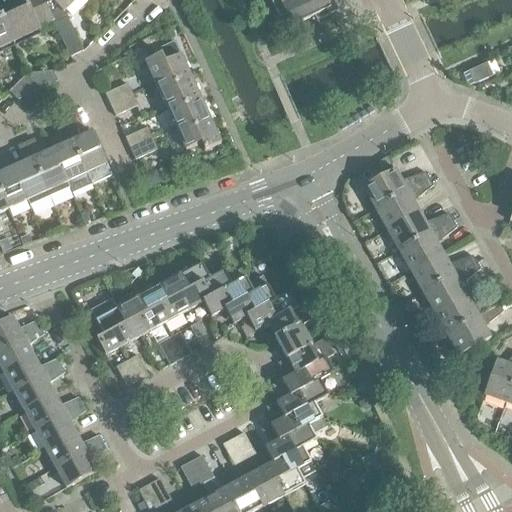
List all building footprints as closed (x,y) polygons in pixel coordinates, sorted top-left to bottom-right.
[(6,0),(0,3),(0,17),(12,43),(53,23),(55,22),(46,5),(32,12),(25,0),(6,0)] [(25,0),(32,12),(46,5),(55,22),(53,23),(70,58),(84,51),(64,11),(75,0),(25,0)] [(278,0),(291,26),(329,8),(325,0),(278,0)] [(0,48),(12,43),(0,17),(0,48)] [(147,64),(157,86),(172,79),(175,86),(192,79),(176,43),(159,50),(162,57),(147,64)] [(470,72),(475,85),(494,77),(488,64),(470,72)] [(53,72),(27,73),(35,92),(57,82),(53,72)] [(35,92),(27,73),(9,92),(18,100),(35,92)] [(157,86),(167,108),(182,101),(185,108),(202,101),(192,79),(175,86),(172,79),(157,86)] [(106,95),(111,107),(133,97),(128,85),(106,95)] [(133,97),(111,107),(116,117),(138,107),(133,97)] [(167,108),(177,130),(192,123),(195,130),(212,123),(202,101),(185,108),(182,101),(167,108)] [(74,123),(65,127),(87,177),(88,176),(108,167),(93,134),(81,139),(74,123)] [(192,123),(177,130),(187,152),(202,145),(205,152),(221,145),(212,123),(195,130),(192,123)] [(64,146),(53,151),(72,194),(73,196),(92,187),(88,176),(87,177),(65,127),(57,130),(64,146)] [(125,139),(131,151),(153,141),(148,129),(125,139)] [(35,141),(26,144),(52,203),(72,194),(53,151),(41,156),(35,141)] [(153,141),(131,151),(135,161),(158,151),(153,141)] [(25,164),(13,169),(28,203),(32,212),(52,203),(26,144),(18,148),(25,164)] [(0,171),(0,193),(8,212),(28,203),(13,169),(1,174),(0,171)] [(364,188),(376,210),(429,180),(425,173),(401,182),(395,171),(364,188)] [(376,210),(388,231),(419,213),(414,203),(433,188),(429,180),(376,210)] [(0,215),(8,212),(0,193),(0,215)] [(87,213),(81,215),(85,224),(91,221),(87,213)] [(388,231),(400,252),(453,222),(450,215),(425,224),(419,213),(388,231)] [(400,252),(412,273),(443,256),(437,245),(457,229),(453,222),(400,252)] [(26,237),(21,239),(23,247),(29,245),(26,237)] [(8,240),(0,243),(0,246),(4,254),(12,250),(8,240)] [(412,273),(423,294),(477,264),(473,257),(449,267),(443,256),(412,273)] [(423,294),(435,315),(467,298),(461,287),(481,271),(477,264),(423,294)] [(191,311),(204,303),(212,299),(204,284),(210,280),(202,265),(182,276),(189,290),(182,294),(191,311)] [(252,324),(248,318),(257,313),(248,297),(254,294),(249,286),(246,279),(247,279),(242,271),(228,278),(233,287),(225,291),(234,307),(226,311),(234,326),(242,322),(246,328),(252,324)] [(213,318),(226,311),(234,307),(225,291),(233,287),(228,278),(225,272),(210,280),(204,284),(212,299),(204,303),(213,318)] [(170,323),(191,311),(182,294),(189,290),(182,276),(161,288),(168,302),(161,306),(170,323)] [(257,333),(270,326),(278,321),(269,305),(276,301),(267,286),(268,286),(264,278),(249,286),(254,294),(248,297),(257,313),(248,318),(252,324),(257,333)] [(149,334),(170,323),(161,306),(168,302),(161,288),(140,300),(147,314),(140,318),(149,334)] [(288,357),(289,359),(290,360),(310,349),(309,346),(301,333),(299,329),(315,320),(306,304),(298,308),(290,293),(276,301),(269,305),(278,321),(270,326),(274,332),(264,337),(269,347),(279,341),(281,345),(288,357)] [(435,315),(447,336),(500,306),(497,300),(473,308),(467,298),(435,315)] [(128,346),(149,334),(140,318),(147,314),(140,300),(118,311),(126,325),(119,329),(128,346)] [(500,306),(447,336),(459,358),(491,340),(484,329),(504,313),(500,306)] [(106,358),(128,346),(119,329),(126,325),(118,311),(96,324),(104,339),(98,342),(106,358)] [(0,327),(0,353),(41,331),(37,324),(19,331),(13,321),(0,327)] [(191,329),(196,339),(205,334),(200,324),(191,329)] [(246,328),(242,329),(247,339),(257,334),(257,333),(252,324),(246,328)] [(0,353),(0,367),(4,375),(34,358),(28,350),(44,338),(41,331),(0,353)] [(205,334),(196,339),(202,350),(211,345),(205,334)] [(181,335),(171,340),(182,361),(192,356),(181,335)] [(182,361),(171,340),(159,346),(170,367),(182,361)] [(318,345),(326,360),(334,355),(326,340),(318,345)] [(313,385),(320,381),(334,374),(326,360),(318,345),(310,349),(290,360),(289,359),(279,365),(284,374),(294,369),(297,374),(298,376),(306,371),(313,385)] [(138,357),(128,363),(140,383),(150,378),(138,357)] [(483,395),(505,402),(511,382),(511,357),(505,364),(496,360),(483,395)] [(4,375),(15,394),(61,369),(57,361),(39,368),(34,358),(4,375)] [(140,383),(128,363),(117,369),(128,390),(140,383)] [(15,394),(25,413),(55,397),(48,385),(64,374),(61,369),(15,394)] [(314,403),(315,405),(329,397),(320,381),(313,385),(306,371),(298,376),(297,374),(283,382),(282,381),(273,386),(278,396),(287,392),(290,397),(291,398),(300,394),(307,407),(314,403)] [(309,425),(315,436),(328,429),(315,405),(314,403),(307,407),(300,394),(291,398),(290,397),(277,404),(276,403),(267,408),(272,417),(280,413),(284,419),(285,420),(293,416),(301,430),(309,425)] [(25,413),(35,432),(82,407),(78,399),(60,406),(55,397),(25,413)] [(369,398),(359,404),(362,409),(368,411),(373,409),(369,398)] [(35,432),(46,451),(75,435),(69,424),(85,413),(82,407),(35,432)] [(303,448),(317,441),(315,436),(309,425),(301,430),(293,416),(285,420),(284,419),(272,426),(272,425),(262,430),(267,440),(277,435),(280,441),(281,442),(290,438),(297,451),(303,448)] [(244,434),(233,440),(245,461),(255,455),(244,434)] [(46,451),(56,470),(103,445),(99,437),(80,445),(75,435),(46,451)] [(297,470),(303,480),(317,473),(303,448),(297,451),(290,438),(281,442),(280,441),(265,449),(273,464),(274,465),(283,461),(289,474),(297,470)] [(245,461),(233,440),(223,445),(234,466),(245,461)] [(103,445),(56,470),(66,489),(96,473),(90,462),(106,450),(103,445)] [(203,483),(211,498),(217,494),(226,510),(233,505),(236,511),(265,511),(264,508),(263,509),(255,493),(247,498),(239,483),(226,490),(213,478),(202,457),(191,463),(202,484),(203,483)] [(276,482),(284,497),(306,485),(303,480),(297,470),(289,474),(283,461),(274,465),(273,464),(260,471),(268,487),(276,482)] [(375,461),(365,465),(369,473),(379,469),(375,461)] [(192,489),(202,484),(191,463),(181,468),(192,489)] [(263,509),(264,508),(284,497),(276,482),(268,487),(260,471),(239,483),(247,498),(255,493),(263,509)] [(360,473),(339,488),(346,498),(367,482),(360,473)] [(160,480),(149,486),(161,507),(171,501),(160,480)] [(151,511),(161,507),(149,486),(138,492),(149,511),(151,511)] [(211,498),(197,506),(200,511),(236,511),(233,505),(226,510),(217,494),(211,498)] [(343,495),(320,508),(321,511),(344,511),(348,510),(350,509),(345,499),(343,495)]
